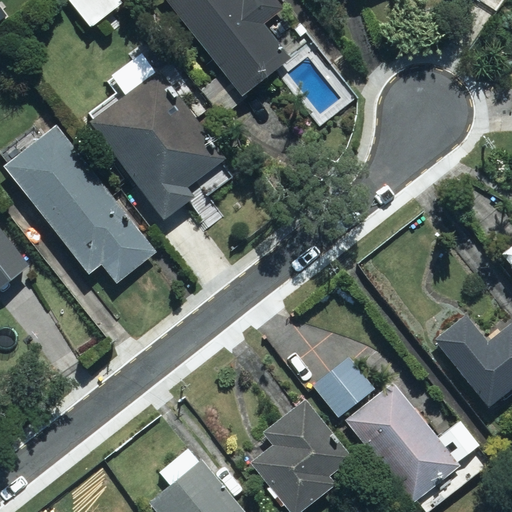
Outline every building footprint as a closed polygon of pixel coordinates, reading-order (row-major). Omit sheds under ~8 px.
[(125,0),(75,0),(96,26),(127,2),(125,0)] [(171,0),(249,95),(288,63),(258,26),(277,11),(268,0),(171,0)] [(134,91),(96,120),(172,217),(202,193),(196,186),(231,158),(145,49),(117,70),(134,91)] [(63,122),(10,165),(95,270),(108,261),(125,282),(166,250),(63,122)] [(0,295),(0,296),(37,265),(0,220),(0,295)] [(511,246),(493,261),(511,285),(511,246)] [(469,313),(439,339),(497,407),(511,393),(511,325),(493,342),(469,313)] [(354,355),(318,385),(345,418),(381,388),(354,355)] [(393,383),(344,423),(418,511),(429,511),(470,479),(457,463),(479,445),(459,422),(439,439),(393,383)] [(279,442),(257,461),(300,511),(306,511),(345,479),(335,468),(355,451),(310,399),(271,433),(279,442)] [(186,485),(160,506),(165,511),(255,511),(237,488),(242,484),(228,466),(218,474),(196,446),(171,466),(186,485)]
